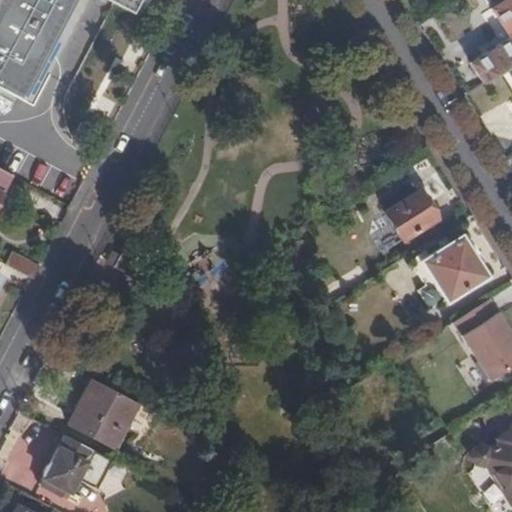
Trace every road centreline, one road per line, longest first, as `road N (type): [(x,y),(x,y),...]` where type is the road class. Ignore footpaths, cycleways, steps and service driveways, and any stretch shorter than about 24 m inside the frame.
road 1 (residential): [(0,395),(209,0)]
road 2 (residential): [(511,223),(368,0)]
